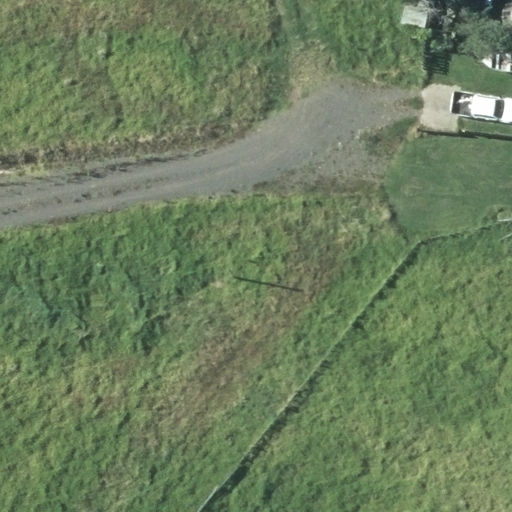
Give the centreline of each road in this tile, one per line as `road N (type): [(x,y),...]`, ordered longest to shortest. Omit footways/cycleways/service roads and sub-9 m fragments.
road 1 (track): [(0,212),(339,138)]
road 2 (track): [(295,0),(339,138)]
